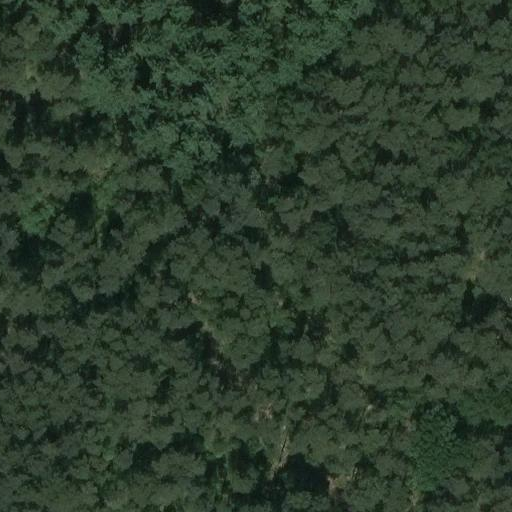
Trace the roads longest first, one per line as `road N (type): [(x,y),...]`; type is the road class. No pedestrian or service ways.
road 1 (track): [(398,0),(0,353)]
road 2 (track): [(0,5),(168,199)]
road 3 (track): [(405,511),(511,409)]
